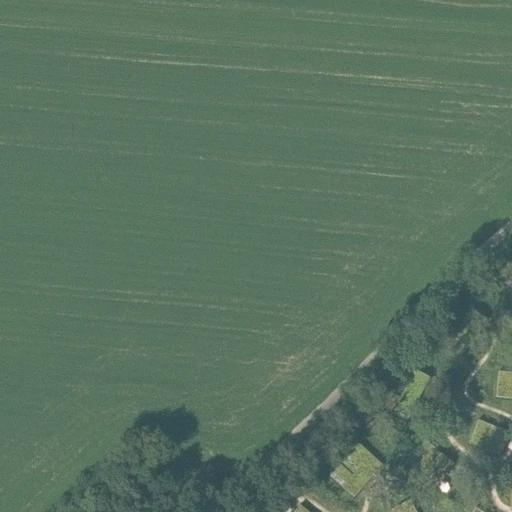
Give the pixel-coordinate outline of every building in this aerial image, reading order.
[(511,276),(503,286),(511,292),(511,276)] [(460,305),(431,336),(453,353),(485,310),(470,299),(462,308),(460,305)] [(399,363),(370,395),(394,412),(426,368),(411,357),(401,366),(399,363)] [(511,363),(498,363),(495,390),(511,391),(511,363)] [(478,411),(468,437),(501,450),(511,423),(478,411)] [(426,433),(408,453),(434,477),(453,456),(426,433)] [(358,434),(328,468),(353,491),(383,457),(358,434)] [(421,511),(410,492),(386,506),(388,511),(421,511)] [(318,511),(298,495),(284,511),(318,511)] [(492,511),(476,502),(470,511),(492,511)]
